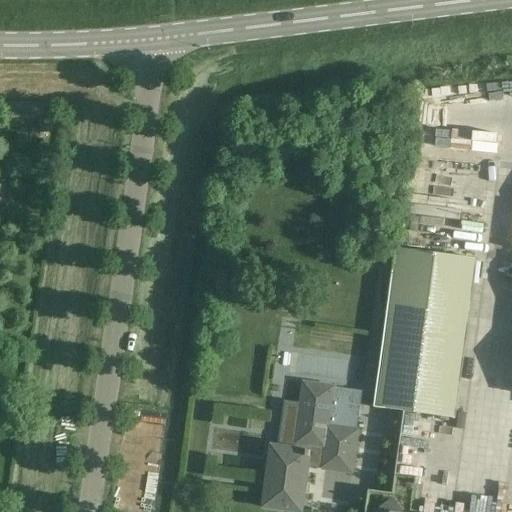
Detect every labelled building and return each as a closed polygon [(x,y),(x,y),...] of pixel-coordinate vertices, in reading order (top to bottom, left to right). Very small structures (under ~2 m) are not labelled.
[(36,127),(37,102),(2,101),(1,126),(36,127)] [(39,120),(39,132),(58,132),(59,103),(40,103),(39,120)] [(385,221),(385,220),(385,216),(383,212),(379,206),(375,203),(371,201),(367,201),(361,201),(357,203),(352,206),(348,212),(346,220),(347,227),(351,234),(357,238),(365,240),(372,239),(376,238),(379,235),(382,232),(384,228),(385,221)] [(390,410),(397,411),(430,415),(455,418),(476,260),(415,251),(398,249),(376,408),(390,410)] [(272,446),(263,508),(294,511),(301,511),(308,466),(352,473),(358,431),(357,431),(362,391),(304,383),(299,422),(281,419),(278,447),(272,446)] [(371,510),(370,511),(402,511),(393,499),(377,511),(371,510)]
